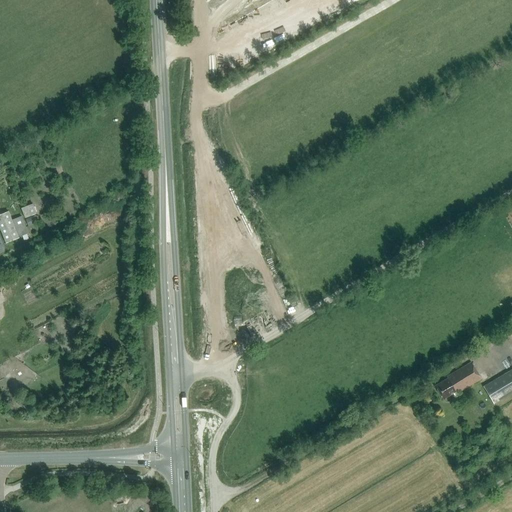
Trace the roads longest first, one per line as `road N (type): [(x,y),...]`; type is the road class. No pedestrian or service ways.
road 1 (unclassified): [(200,0),(224,362)]
road 2 (unclassified): [(224,362),(511,192)]
road 3 (primary): [(176,291),(176,148),(162,118)]
road 4 (primary): [(172,273),(162,118)]
road 5 (primary): [(210,433),(176,291)]
road 6 (primary): [(172,273),(167,416)]
road 7 (tertiary): [(0,458),(129,453)]
